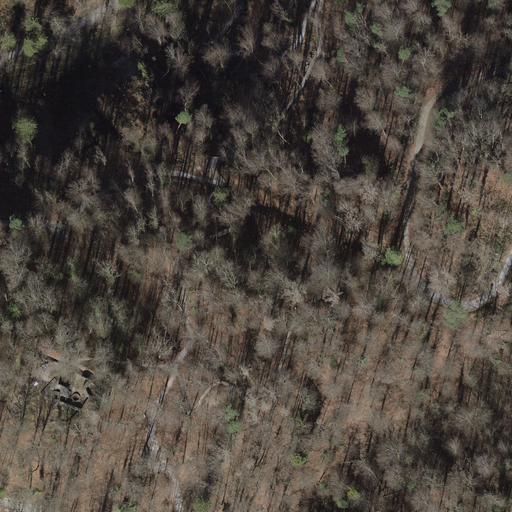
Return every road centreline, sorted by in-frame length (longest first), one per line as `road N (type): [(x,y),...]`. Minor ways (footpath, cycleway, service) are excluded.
road 1 (track): [(511,261),(484,300),(441,301),(413,270),(406,239),(432,97),(511,64)]
road 2 (track): [(182,511),(152,420),(176,369)]
